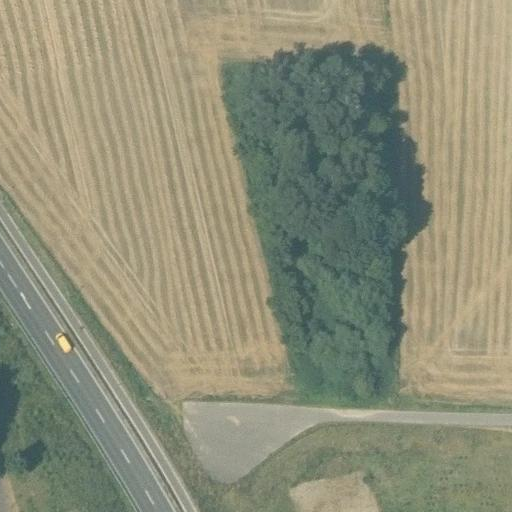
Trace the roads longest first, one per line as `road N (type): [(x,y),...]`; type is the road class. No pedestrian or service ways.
road 1 (track): [(395,417),(389,78)]
road 2 (secondary): [(157,511),(0,261)]
road 3 (track): [(228,439),(286,411),(511,422)]
